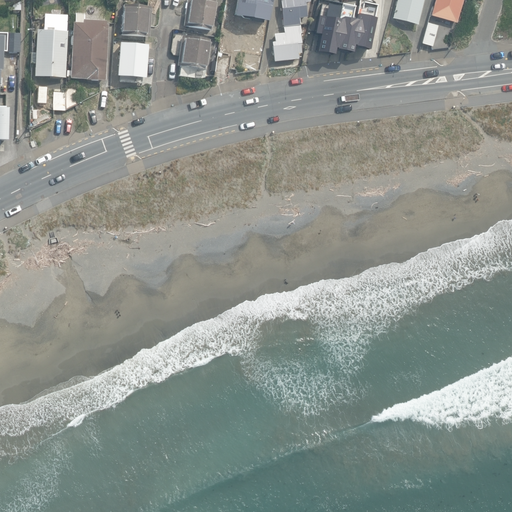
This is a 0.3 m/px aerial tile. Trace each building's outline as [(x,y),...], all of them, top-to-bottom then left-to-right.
[(187,0),(183,27),(212,32),(217,1),(211,0),(187,0)] [(235,0),(230,29),(263,35),(269,0),(235,0)] [(272,43),(274,63),(298,60),(298,54),(301,54),(300,44),(301,44),(299,26),(300,26),(299,19),(307,18),(305,3),(310,3),(309,0),(283,0),(283,1),(280,2),(284,34),(274,35),(275,43),(272,43)] [(314,35),(310,52),(317,53),(316,54),(333,57),(334,52),(352,55),(353,49),(369,52),(376,20),(374,19),(377,6),(372,5),(373,2),(365,0),(359,0),(359,5),(355,4),(354,8),(342,5),(341,5),(318,0),(317,0),(314,18),(317,19),(314,35)] [(396,0),(392,19),(418,26),(423,0),(396,0)] [(435,0),(431,16),(457,24),(463,0),(435,0)] [(120,35),(149,37),(152,7),(123,5),(120,35)] [(70,79),(104,81),(107,25),(107,24),(105,24),(105,21),(83,20),(83,14),(74,14),(74,23),(72,22),(70,79)] [(34,77),(65,78),(67,31),(66,31),(67,16),(43,15),(43,30),(36,30),(35,52),(30,52),(30,64),(35,64),(34,77)] [(421,44),(432,47),(438,26),(427,23),(421,44)] [(5,53),(19,53),(20,35),(5,34),(5,53)] [(180,66),(204,70),(205,70),(210,41),(181,36),(176,65),(180,66)] [(118,75),(147,77),(149,47),(120,45),(118,75)] [(213,72),(228,75),(232,54),(217,52),(213,72)] [(204,77),(204,70),(180,66),(179,76),(196,79),(204,77)] [(66,93),(66,111),(77,105),(78,89),(67,88),(66,93)] [(53,110),(66,111),(66,93),(55,92),(53,110)]
